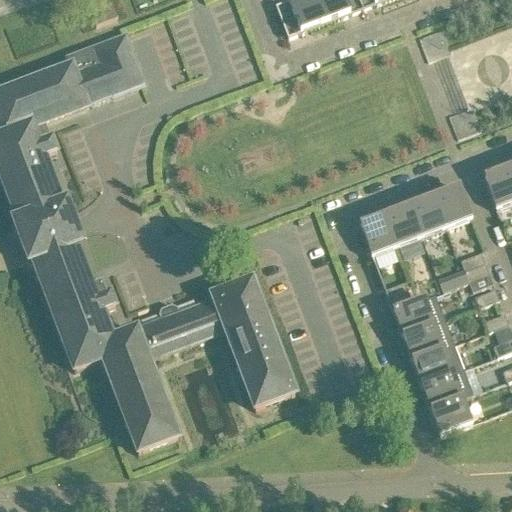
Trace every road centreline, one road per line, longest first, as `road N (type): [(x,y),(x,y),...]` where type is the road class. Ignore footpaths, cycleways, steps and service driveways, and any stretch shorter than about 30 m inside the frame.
road 1 (residential): [(427,489),(426,452),(344,235),(349,216),(464,171)]
road 2 (residential): [(57,511),(427,489)]
road 3 (residential): [(467,0),(293,64),(279,61),(253,0)]
road 4 (residential): [(511,296),(464,171)]
